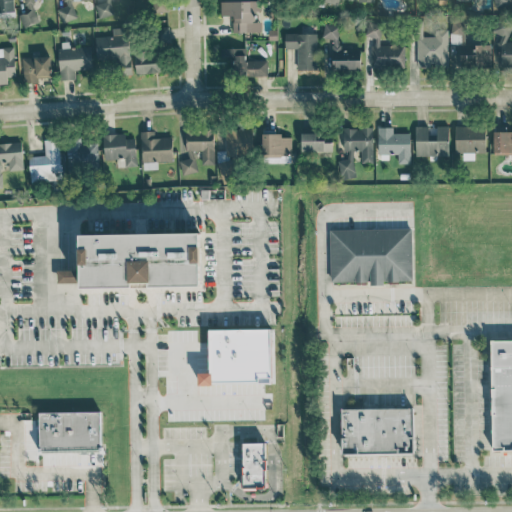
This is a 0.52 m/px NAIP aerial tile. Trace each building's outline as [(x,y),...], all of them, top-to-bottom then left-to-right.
[(14,0),(0,0),(0,17),(14,17),(14,0)] [(25,0),(25,13),(21,13),(21,24),(36,24),(35,0),(25,0)] [(63,0),(64,7),(59,7),(59,20),(75,19),(74,0),(63,0)] [(141,0),(142,13),(167,11),(166,0),(141,0)] [(220,1),(220,15),(233,15),(233,31),(262,31),(262,20),(255,20),(255,0),(220,1)] [(96,3),(97,16),(111,15),(110,1),(96,3)] [(322,37),(339,38),(340,24),(323,22),(322,37)] [(405,45),(381,44),(381,23),(366,23),(366,36),(372,36),(372,66),(404,66),(405,45)] [(448,66),(447,29),(433,29),(433,36),(423,36),(422,25),(416,26),(417,67),(448,66)] [(169,27),(155,26),(154,40),(168,41),(169,27)] [(95,36),(96,58),(119,57),(120,74),(129,74),(127,27),(112,27),(113,35),(95,36)] [(496,66),(511,66),(511,41),(509,41),(509,28),(496,28),(496,66)] [(317,69),(318,33),(285,32),(284,48),(297,48),(296,69),(317,69)] [(360,69),(361,49),(340,49),(340,39),(332,39),(331,69),(360,69)] [(91,46),(70,47),(70,41),(59,41),(60,79),(75,79),(75,69),(92,68),(91,46)] [(461,67),(492,67),(492,44),(462,44),(461,67)] [(14,47),(0,47),(0,84),(8,84),(7,76),(15,76),(14,47)] [(163,47),(135,48),(135,72),(164,72),(163,47)] [(267,59),(246,60),(245,47),(220,48),(220,59),(236,58),(237,75),(267,75),(267,59)] [(38,76),(51,76),(51,55),(22,56),(23,82),(38,81),(38,76)] [(415,155),(449,155),(449,125),(436,125),(436,134),(428,133),(428,126),(416,126),(415,155)] [(485,151),(485,125),(455,125),(456,152),(462,152),(463,159),(474,158),(474,152),(485,151)] [(411,162),(410,132),(393,132),(393,126),(378,126),(378,154),(397,154),(398,163),(411,162)] [(373,127),(344,127),(344,159),(339,159),(339,178),(354,178),(354,150),(360,150),(361,161),(373,161),(373,127)] [(214,163),(213,128),(186,129),(187,158),(180,159),(181,172),(196,172),(195,150),(201,150),(202,164),(214,163)] [(141,130),(142,169),(157,168),(157,161),(173,161),(172,136),(154,137),(154,130),(141,130)] [(301,151),(332,151),(332,132),(302,131),(301,151)] [(493,153),(511,153),(511,131),(494,131),(493,153)] [(292,137),(282,136),(282,132),(262,132),(262,154),(291,155),(292,137)] [(104,159),(125,158),(126,165),(136,165),(135,137),(125,138),(125,133),(103,134),(104,159)] [(67,137),(68,168),(98,167),(98,142),(81,143),(81,137),(67,137)] [(30,155),(30,180),(62,179),(60,139),(44,139),(45,155),(30,155)] [(0,187),(3,187),(2,162),(9,162),(9,170),(23,169),(22,141),(0,142),(0,187)] [(329,229),(331,282),(413,280),(411,227),(329,229)] [(80,234),(81,287),(130,286),(130,282),(148,282),(148,286),(201,285),(200,232),(80,234)] [(80,282),(79,268),(57,269),(57,282),(80,282)] [(209,329),(209,372),(198,372),(198,383),(272,382),(271,328),(209,329)] [(492,450),(511,449),(511,339),(491,339),(492,450)] [(341,408),(342,454),(414,453),(413,407),(341,408)] [(264,442),(242,443),(243,489),(265,488),(264,442)]
